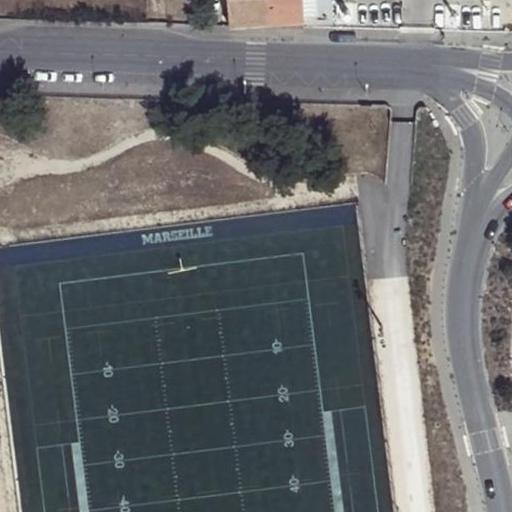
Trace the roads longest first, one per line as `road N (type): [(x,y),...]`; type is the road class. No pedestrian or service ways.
road 1 (residential): [(416,64),(0,52)]
road 2 (tertiary): [(476,207),(455,305),(502,511)]
road 3 (residential): [(416,64),(465,114),(480,150),(476,207)]
